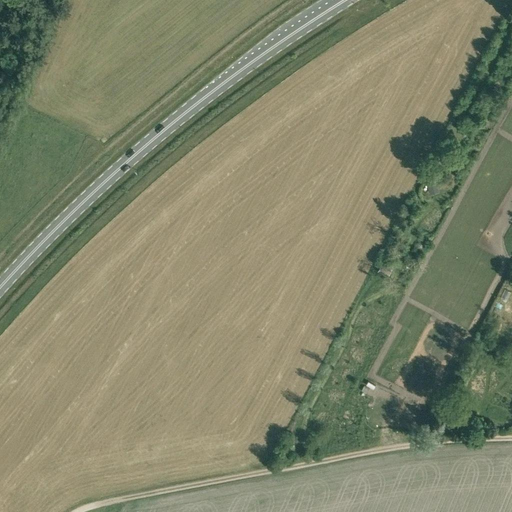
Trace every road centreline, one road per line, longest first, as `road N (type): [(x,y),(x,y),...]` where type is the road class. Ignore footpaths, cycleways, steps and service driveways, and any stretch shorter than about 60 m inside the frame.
road 1 (primary): [(344,0),(175,119),(0,287)]
road 2 (track): [(75,511),(357,453),(511,438)]
